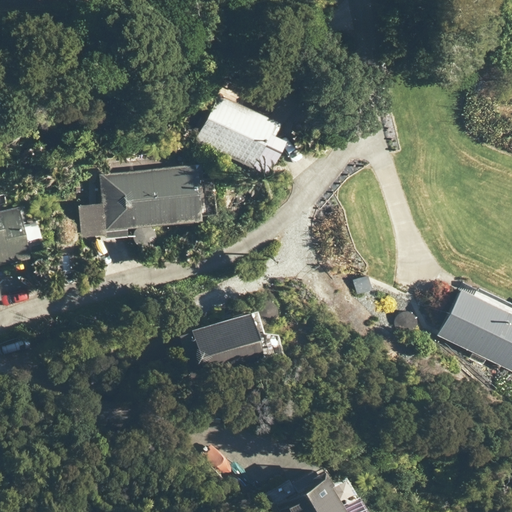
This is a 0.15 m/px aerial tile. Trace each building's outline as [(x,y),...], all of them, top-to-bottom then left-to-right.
[(281,113),(216,84),(194,134),(253,161),(269,127),(274,129),(281,113)] [(200,218),(195,176),(203,175),(201,159),(99,169),(104,227),(200,218)] [(24,202),(0,206),(0,261),(30,256),(22,218),(27,217),(24,202)] [(370,272),(353,278),(358,293),(375,287),(370,272)] [(437,331),(511,367),(511,308),(460,283),(437,331)] [(249,307),(191,325),(205,376),(265,357),(249,307)] [(284,511),(350,511),(326,467),(276,496),(284,511)]
